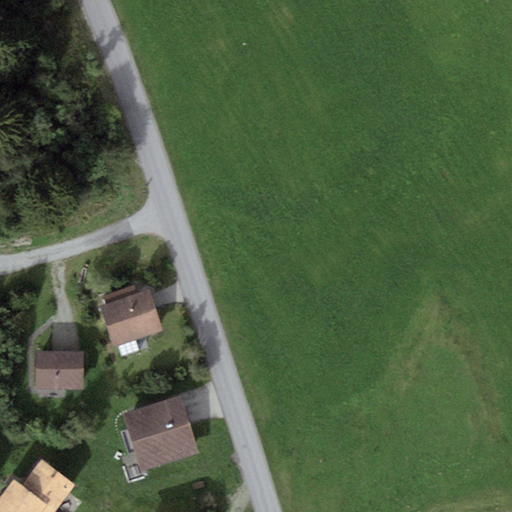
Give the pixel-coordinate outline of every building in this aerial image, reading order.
[(100,308),(114,348),(163,330),(149,290),(100,308)] [(84,352),(36,351),(36,389),(83,390),(84,352)] [(197,454),(179,397),(123,415),(141,472),(197,454)] [(42,459),(22,485),(47,505),(41,511),(54,511),(75,485),(42,459)] [(0,511),(41,511),(47,505),(22,485),(14,480),(0,498),(0,511)]
